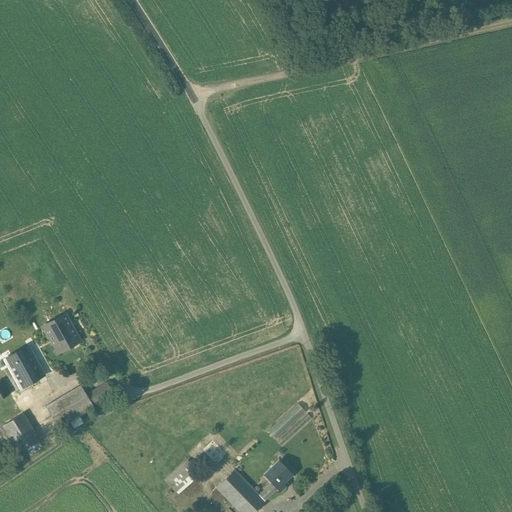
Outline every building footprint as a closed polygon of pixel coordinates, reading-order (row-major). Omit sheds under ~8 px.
[(65,314),(43,326),(58,353),(80,341),(65,314)] [(27,347),(4,359),(7,364),(12,372),(21,388),(43,375),(27,347)] [(0,399),(10,394),(1,378),(12,372),(7,364),(0,367),(0,399)] [(115,395),(106,382),(84,396),(89,405),(92,403),(94,407),(94,408),(115,395)] [(78,386),(45,406),(59,428),(94,407),(92,403),(89,405),(84,396),(78,386)] [(298,403),(267,431),(275,440),(306,412),(298,403)] [(23,413),(0,427),(0,435),(13,456),(39,440),(23,413)] [(307,413),(277,441),(281,446),(312,418),(307,413)] [(188,460),(165,480),(176,492),(198,472),(188,460)] [(258,495),(264,501),(277,489),(279,492),(285,486),(284,485),(287,482),(286,480),(292,474),(279,461),(264,475),(271,483),(258,495)] [(233,470),(216,487),(240,511),(254,511),(265,502),(264,501),(258,495),(233,470)]
